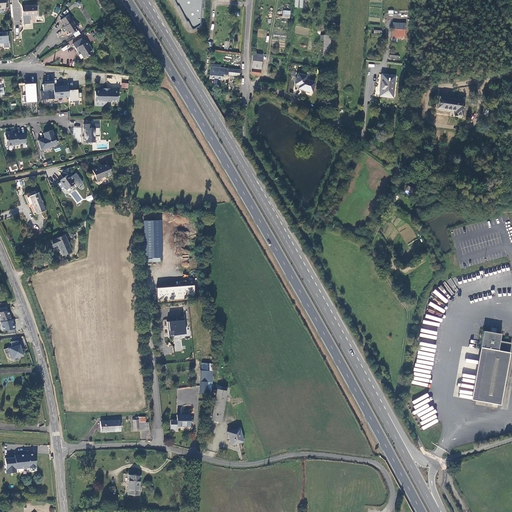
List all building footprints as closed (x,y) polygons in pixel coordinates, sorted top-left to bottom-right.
[(201,0),(170,0),(173,6),(176,7),(183,22),(186,23),(188,30),(191,31),(200,27),(201,0)] [(22,7),(23,17),(29,16),(36,16),(35,6),(22,7)] [(69,15),(60,20),(64,26),(62,28),(65,32),(67,31),(70,35),(77,31),(78,29),(77,27),(75,26),(69,15)] [(393,21),(392,30),(391,38),(403,39),(405,22),(393,21)] [(0,43),(2,43),(3,48),(9,48),(8,43),(7,43),(7,37),(2,37),(2,32),(0,32),(0,43)] [(78,51),(82,58),(91,52),(87,45),(85,41),(79,39),(71,44),(76,52),(78,51)] [(262,54),(252,54),(250,74),(260,75),(262,54)] [(222,74),(239,76),(241,70),(210,67),(209,78),(221,80),(222,74)] [(295,84),(299,85),(301,79),(305,80),(306,76),(298,73),(295,84)] [(392,92),(393,76),(382,75),(381,87),(380,87),(379,96),(392,97),(393,92),(392,92)] [(305,80),(301,79),(299,85),(298,87),(305,89),(305,90),(311,92),(314,83),(305,80)] [(72,90),(72,83),(68,83),(68,85),(53,86),(52,81),(45,82),(45,84),(42,84),(42,91),(41,91),(41,100),(68,98),(68,101),(78,101),(78,98),(81,98),(81,93),(78,93),(77,89),(72,90)] [(23,103),(36,102),(35,83),(23,84),(24,95),(22,95),(23,103)] [(106,102),(107,89),(102,89),(102,92),(95,92),(95,101),(99,101),(99,102),(106,102)] [(107,89),(106,102),(113,102),(118,102),(118,92),(111,92),(111,89),(107,89)] [(464,101),(439,98),(437,108),(455,111),(454,115),(462,116),(464,101)] [(92,125),(84,125),(84,134),(86,134),(86,137),(83,138),(83,144),(89,143),(89,145),(93,145),(93,143),(95,143),(95,138),(100,137),(100,129),(92,129),(92,125)] [(72,129),(77,143),(82,141),(80,136),(83,135),(79,126),(72,129)] [(38,141),(41,150),(57,145),(52,131),(43,134),(45,138),(38,141)] [(5,136),(7,146),(14,145),(14,146),(18,145),(26,144),(25,134),(17,135),(17,133),(13,134),(12,135),(5,136)] [(112,174),(108,164),(98,168),(92,170),(97,180),(101,179),(101,178),(106,176),(107,176),(112,174)] [(67,175),(60,180),(60,181),(57,183),(62,190),(65,188),(66,190),(74,184),(76,187),(82,182),(75,173),(69,178),(67,175)] [(415,191),(408,186),(406,190),(409,192),(413,194),(415,191)] [(30,196),(36,213),(45,210),(38,192),(30,196)] [(145,258),(162,258),(161,220),(143,221),(145,258)] [(71,252),(65,235),(51,240),(54,247),(58,245),(62,256),(71,252)] [(154,288),(156,300),(193,298),(192,285),(154,288)] [(0,321),(12,320),(6,306),(0,307),(0,321)] [(12,320),(0,321),(2,330),(15,329),(12,320)] [(167,321),(168,335),(184,334),(183,320),(167,321)] [(511,343),(498,341),(500,335),(483,332),(480,347),(485,348),(476,401),(500,406),(511,343)] [(18,341),(11,341),(12,346),(4,349),(5,353),(9,352),(11,359),(19,356),(20,358),(24,357),(18,341)] [(211,372),(212,364),(204,363),(203,371),(211,372)] [(207,382),(201,381),(200,381),(199,393),(206,393),(207,382)] [(221,422),(226,391),(217,390),(216,393),(211,420),(221,422)] [(189,427),(189,415),(177,415),(177,421),(171,421),(171,430),(177,430),(177,427),(189,427)] [(120,430),(120,421),(100,421),(101,431),(120,430)] [(146,422),(140,422),(140,430),(144,430),(149,430),(149,422),(146,422)] [(231,444),(243,441),(240,428),(227,432),(231,444)] [(5,458),(7,473),(17,472),(16,468),(29,467),(29,471),(37,470),(35,453),(28,454),(28,455),(25,455),(25,454),(15,455),(15,457),(5,458)] [(139,494),(140,475),(128,474),(128,493),(139,494)]
